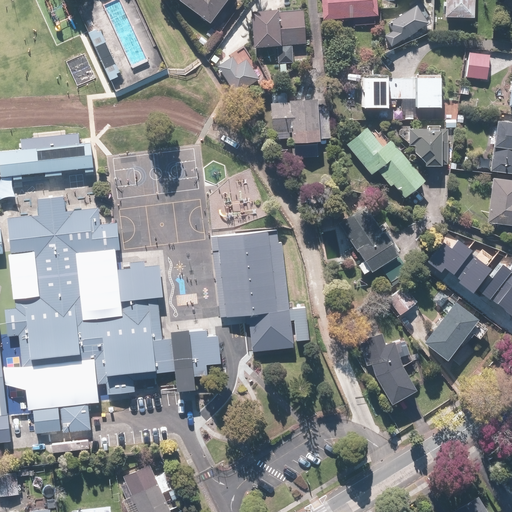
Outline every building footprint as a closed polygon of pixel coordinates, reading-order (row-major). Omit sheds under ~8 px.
[(121,0),(116,0),(104,5),(134,71),(150,64),(121,0)] [(180,0),(210,24),(229,0),(180,0)] [(323,0),(324,19),(352,17),(353,27),(375,25),(375,16),(379,16),(377,0),(323,0)] [(386,0),(387,9),(399,8),(398,0),(386,0)] [(474,18),(474,0),(446,0),(446,17),(474,18)] [(511,0),(504,0),(502,4),(511,11),(511,0)] [(407,45),(432,30),(417,5),(387,22),(392,31),(384,35),(392,48),(405,41),(407,45)] [(277,63),(293,62),(293,44),(306,44),(305,10),(253,11),(254,47),(277,47),(277,63)] [(98,26),(87,32),(112,81),(123,76),(98,26)] [(490,54),(469,52),(466,78),(487,81),(490,54)] [(239,64),(233,56),(217,66),(235,95),(260,79),(248,59),(239,64)] [(390,74),(362,74),(361,107),(389,107),(389,99),(414,99),(414,106),(442,106),(443,74),(415,74),(415,78),(390,78),(390,74)] [(294,139),(294,157),(318,157),(318,142),(321,142),(321,138),(331,138),(330,109),(320,109),(320,99),(287,100),(287,96),(271,96),(272,139),(294,139)] [(511,173),(511,121),(496,121),(495,147),(490,147),(490,158),(480,158),(480,169),(491,169),(491,172),(511,173)] [(227,123),(210,133),(226,159),(243,149),(227,123)] [(442,166),(443,129),(440,129),(440,125),(428,125),(427,128),(421,128),(420,136),(411,135),(411,145),(416,145),(416,165),(442,166)] [(367,127),(347,144),(372,174),(377,170),(390,186),(394,183),(405,197),(426,180),(392,139),(383,146),(367,127)] [(21,147),(0,149),(0,162),(1,173),(98,162),(95,138),(81,140),(80,130),(20,136),(21,147)] [(511,179),(492,177),(487,223),(511,225),(511,179)] [(21,330),(25,365),(93,357),(100,356),(103,380),(176,372),(172,342),(165,343),(156,264),(144,265),(144,259),(132,260),(133,266),(119,268),(124,308),(89,312),(82,251),(120,247),(117,219),(102,220),(100,204),(69,207),(67,193),(36,196),(38,210),(6,214),(11,250),(34,247),(39,295),(16,298),(17,304),(6,306),(9,331),(21,330)] [(358,264),(366,276),(399,254),(366,204),(339,222),(364,260),(358,264)] [(278,229),(213,237),(222,316),(248,313),(253,352),(292,347),(278,229)] [(442,241),(426,262),(442,274),(446,269),(453,275),(471,251),(459,242),(454,250),(442,241)] [(473,256),(457,278),(461,280),(459,282),(474,293),(492,269),(473,256)] [(404,261),(385,273),(391,282),(410,271),(404,261)] [(503,266),(483,292),(511,314),(511,268),(510,271),(503,266)] [(416,303),(402,287),(387,299),(400,316),(416,303)] [(480,339),(489,327),(449,296),(440,308),(446,313),(425,341),(449,359),(470,331),(480,339)] [(405,338),(395,341),(387,344),(379,324),(355,332),(368,375),(376,373),(393,403),(417,390),(404,365),(413,362),(405,338)] [(217,326),(190,329),(196,376),(210,374),(209,364),(221,362),(217,326)] [(190,329),(172,331),(179,390),(197,388),(196,376),(190,329)] [(0,343),(0,438),(11,437),(0,343)] [(90,401),(60,404),(63,433),(92,430),(90,411),(90,401)] [(34,408),(36,432),(60,430),(58,405),(34,408)] [(172,511),(150,464),(117,479),(126,499),(133,496),(140,511),(172,511)] [(19,472),(0,473),(0,496),(20,496),(19,472)] [(106,473),(95,473),(95,485),(106,486),(106,473)] [(56,485),(43,485),(43,499),(56,499),(56,485)] [(488,511),(478,494),(453,510),(454,511),(488,511)]
